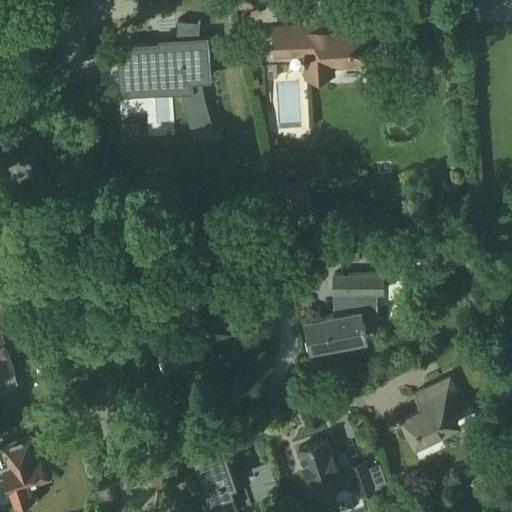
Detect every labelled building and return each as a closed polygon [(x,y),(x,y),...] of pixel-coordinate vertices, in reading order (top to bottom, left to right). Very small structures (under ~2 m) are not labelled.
[(259,3),(246,5),(249,17),(261,14),(259,3)] [(121,45),(123,65),(124,83),(180,80),(182,95),(192,126),(212,118),(208,104),(204,90),(203,77),(208,77),(206,44),(199,45),(200,23),(179,21),(178,46),(161,47),(161,43),(121,45)] [(373,61),(371,22),(336,24),(336,26),(317,27),(317,23),(273,26),(275,53),(306,51),(308,74),(333,73),(333,63),(373,61)] [(299,178),(278,183),(286,214),(307,209),(299,178)] [(10,212),(0,215),(0,230),(6,228),(11,241),(18,234),(10,212)] [(417,243),(394,243),(394,260),(417,259),(417,243)] [(360,246),(343,246),(343,258),(360,258),(360,246)] [(383,273),(351,273),(334,274),(335,314),(306,319),(312,347),(334,343),(335,348),(352,345),(351,340),(368,336),(365,325),(371,324),(371,292),(383,292),(383,273)] [(188,366),(193,368),(202,365),(204,360),(206,359),(200,342),(230,332),(220,302),(197,310),(204,329),(159,344),(162,354),(160,360),(162,367),(168,370),(168,372),(188,366)] [(0,393),(19,381),(0,326),(0,393)] [(466,404),(451,375),(414,393),(421,407),(403,416),(416,443),(432,435),(437,438),(441,438),(446,436),(448,432),(448,427),(462,420),(456,409),(466,404)] [(0,452),(4,465),(0,466),(0,507),(17,502),(36,495),(31,481),(51,474),(50,472),(53,471),(48,457),(45,457),(42,448),(37,449),(32,433),(0,444),(0,452)] [(185,441),(203,492),(208,490),(212,502),(227,509),(252,501),(244,477),(236,479),(221,435),(200,442),(198,437),(185,441)] [(303,473),(305,475),(310,476),(315,492),(342,482),(343,485),(356,492),(359,491),(360,495),(375,490),(374,486),(387,481),(381,462),(367,467),(364,459),(350,464),(351,468),(340,471),(328,435),(299,445),(305,463),(302,466),(302,470),(303,473)]
